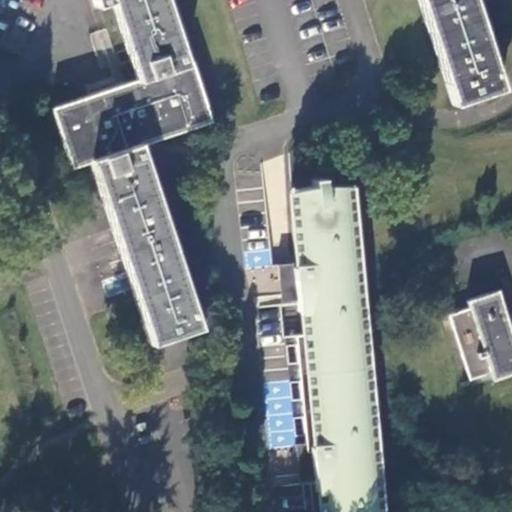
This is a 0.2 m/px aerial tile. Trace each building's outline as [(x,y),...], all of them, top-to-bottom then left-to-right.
[(94,0),(97,5),(113,0),(138,80),(110,89),(52,107),(71,166),(91,160),(114,227),(137,299),(151,342),(169,336),(182,333),(200,327),(139,144),(147,141),(152,139),(156,138),(211,120),(192,63),(187,64),(184,54),(169,8),(166,0),(94,0)] [(418,0),(452,103),(472,97),(477,95),(482,93),(501,87),(473,0),(418,0)] [(307,442),(299,444),(304,482),(312,482),(314,511),(382,511),(380,480),(365,330),(349,174),(334,170),(319,170),(318,164),(309,165),(309,180),(292,185),(286,188),(284,191),(291,258),(291,264),(294,282),(296,300),(297,309),(302,310),(303,333),(296,334),(307,442)] [(291,264),(275,266),(280,302),(296,300),(294,282),(291,264)] [(465,295),(468,307),(448,313),(469,380),(489,374),(491,380),(511,372),(511,325),(507,309),(499,285),(465,295)] [(263,365),(269,448),(294,446),(289,363),(263,365)]
